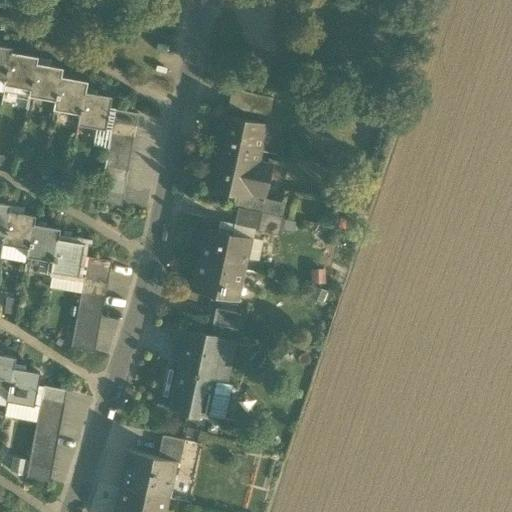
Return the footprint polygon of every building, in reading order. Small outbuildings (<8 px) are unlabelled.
[(0,75),(5,76),(9,52),(10,47),(0,45),(0,75)] [(16,82),(30,85),(34,63),(35,57),(9,52),(5,76),(3,84),(8,85),(15,86),(16,82)] [(41,94),(55,97),(59,76),(60,68),(34,63),(30,85),(28,96),(40,98),(41,94)] [(65,107),(79,110),(83,92),(85,81),(59,76),(55,97),(54,100),(53,109),(64,111),(65,107)] [(15,86),(8,85),(5,99),(27,103),(28,96),(30,85),(16,82),(15,86)] [(273,98),(256,94),(231,89),(227,107),(252,112),(269,116),(273,98)] [(110,97),(83,92),(79,110),(79,114),(77,124),(89,126),(90,122),(96,123),(104,125),(107,109),(110,97)] [(104,125),(96,123),(92,146),(107,149),(108,145),(110,133),(112,122),(114,110),(107,109),(104,125)] [(114,110),(112,122),(135,126),(138,114),(114,110)] [(216,141),(222,115),(219,114),(213,141),(216,141)] [(222,115),(216,141),(258,150),(264,124),(222,115)] [(112,122),(110,133),(133,138),(135,126),(112,122)] [(267,124),(264,124),(258,150),(261,151),(267,124)] [(110,133),(108,145),(131,149),(133,138),(110,133)] [(255,162),(258,150),(216,141),(213,155),(210,154),(203,187),(235,194),(245,197),(247,197),(248,193),(262,196),(268,165),(255,162)] [(106,156),(103,167),(127,171),(129,160),(131,149),(108,145),(107,149),(106,156)] [(103,167),(101,178),(125,183),(127,171),(103,167)] [(101,178),(99,190),(123,194),(125,183),(101,178)] [(121,206),(123,194),(99,190),(98,198),(97,202),(121,206)] [(94,213),(97,202),(98,198),(85,193),(79,208),(94,213)] [(251,198),(249,210),(281,217),(284,205),(261,200),(262,196),(248,193),(247,197),(251,198)] [(232,206),(237,207),(249,210),(251,198),(247,197),(245,197),(235,194),(232,206)] [(0,236),(2,237),(7,211),(8,204),(0,202),(0,236)] [(257,229),(260,212),(249,210),(237,207),(233,224),(253,229),(257,229)] [(1,243),(27,248),(32,224),(33,215),(7,211),(2,237),(1,243)] [(283,217),(281,217),(260,212),(257,229),(280,234),(283,217)] [(26,256),(52,261),(56,239),(58,229),(32,224),(27,248),(26,256)] [(231,233),(251,238),(253,229),(233,224),(231,233)] [(202,247),(199,260),(242,269),(244,270),(247,259),(251,238),(231,233),(203,227),(198,247),(202,247)] [(251,238),(247,259),(258,261),(263,240),(251,238)] [(82,244),(56,239),(52,261),(50,271),(76,276),(82,244)] [(0,257),(25,262),(26,256),(27,248),(1,243),(0,249),(0,257)] [(52,261),(26,256),(25,262),(24,264),(37,266),(36,273),(49,275),(50,271),(52,261)] [(86,257),(84,269),(108,273),(110,261),(86,257)] [(235,300),(242,269),(199,260),(193,291),(235,300)] [(324,268),(310,269),(311,284),(325,283),(324,268)] [(83,277),(82,280),(106,285),(108,273),(84,269),(83,277)] [(50,271),(49,275),(47,285),(80,291),(82,280),(83,277),(76,276),(50,271)] [(82,280),(80,291),(104,296),(106,285),(82,280)] [(328,292),(314,286),(309,298),(323,304),(328,292)] [(80,291),(78,303),(102,307),(104,296),(80,291)] [(13,298),(0,296),(0,312),(11,314),(13,298)] [(78,303),(76,314),(99,318),(102,307),(78,303)] [(212,324),(237,330),(241,313),(216,308),(212,324)] [(76,314),(74,325),(97,330),(99,318),(76,314)] [(74,325),(72,337),(95,341),(97,330),(74,325)] [(181,356),(196,359),(201,336),(174,330),(169,355),(180,358),(181,356)] [(169,408),(207,416),(214,381),(223,383),(232,343),(201,336),(196,359),(181,356),(180,358),(169,408)] [(93,353),(95,341),(72,337),(70,349),(93,353)] [(0,384),(8,386),(12,368),(14,358),(0,355),(0,384)] [(39,373),(12,368),(8,386),(6,400),(18,402),(19,398),(33,401),(36,384),(39,373)] [(214,381),(207,416),(223,420),(230,385),(223,383),(214,381)] [(0,404),(5,406),(6,400),(8,386),(0,384),(0,404)] [(40,397),(42,385),(36,384),(33,401),(19,398),(18,402),(6,400),(5,406),(3,415),(35,422),(36,420),(38,409),(40,397)] [(42,385),(40,397),(63,402),(66,390),(42,385)] [(40,397),(38,409),(61,413),(63,402),(40,397)] [(38,409),(36,420),(59,424),(61,413),(38,409)] [(35,422),(34,431),(57,436),(59,424),(36,420),(35,422)] [(34,431),(32,443),(55,447),(57,436),(34,431)] [(174,462),(179,464),(184,440),(162,435),(157,457),(175,461),(174,462)] [(32,443),(29,454),(53,458),(55,447),(32,443)] [(127,470),(123,488),(167,497),(174,462),(175,461),(157,457),(128,451),(124,470),(127,470)] [(29,454),(27,465),(51,469),(53,458),(29,454)] [(27,459),(12,456),(9,471),(24,474),(27,459)] [(49,481),(51,469),(27,465),(25,477),(49,481)] [(165,511),(168,498),(167,497),(123,488),(121,487),(116,511),(117,511),(165,511)]
